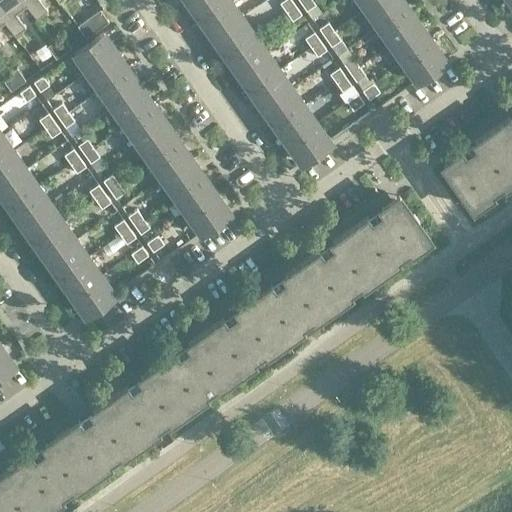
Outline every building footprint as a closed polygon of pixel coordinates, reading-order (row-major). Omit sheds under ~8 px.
[(28,4),(24,0),(0,0),(0,13),(5,21),(5,22),(15,35),(26,26),(16,13),(27,5),(28,4)] [(24,0),(28,4),(27,5),(37,18),(48,10),(40,0),(24,0)] [(225,0),(187,0),(188,0),(200,18),(225,0)] [(242,15),(231,0),(225,0),(200,18),(213,35),(242,15)] [(295,4),(292,0),(282,0),(280,2),(286,10),(295,4)] [(316,3),(313,0),(301,0),(300,1),(307,10),(316,3)] [(407,5),(404,0),(376,0),(366,7),(378,25),(407,5)] [(301,13),(295,4),(286,10),(292,19),(301,13)] [(420,22),(407,5),(378,25),(391,43),(420,22)] [(78,25),(86,37),(109,21),(100,9),(78,25)] [(254,33),(242,15),(213,35),(225,53),(254,33)] [(328,21),(319,27),(325,36),(334,30),(328,21)] [(432,40),(420,22),(391,43),(403,60),(418,50),(432,40)] [(340,39),(334,30),(325,36),(331,45),(340,39)] [(320,40),(314,31),(305,37),(311,46),(320,40)] [(117,50),(104,32),(75,52),(88,71),(117,50)] [(267,51),(254,33),(225,53),(238,71),(267,51)] [(62,35),(55,40),(63,53),(71,47),(62,35)] [(63,53),(55,40),(48,46),(56,58),(63,53)] [(327,49),(320,40),(311,46),(317,55),(327,49)] [(432,40),(418,50),(403,60),(416,79),(431,69),(445,59),(432,40)] [(129,68),(117,50),(88,71),(100,88),(129,68)] [(279,68),(267,51),(238,71),(250,89),(279,68)] [(353,56),(344,63),(350,72),(359,65),(353,56)] [(365,74),(359,65),(350,72),(356,80),(365,74)] [(345,75),(339,66),(330,72),(336,81),(345,75)] [(17,67),(10,72),(18,84),(26,79),(17,67)] [(141,86),(129,68),(100,88),(113,106),(141,86)] [(292,86),(279,68),(250,89),(263,106),(292,86)] [(18,84),(10,72),(2,77),(11,90),(18,84)] [(49,84),(43,75),(34,81),(40,90),(49,84)] [(351,84),(345,75),(336,81),(342,90),(351,84)] [(373,82),(368,85),(375,95),(380,91),(373,82)] [(35,93),(29,84),(20,91),(26,100),(35,93)] [(375,95),(368,85),(362,89),(369,99),(375,95)] [(154,103),(141,86),(113,106),(125,124),(154,103)] [(304,104),(292,86),(263,106),(275,124),(304,104)] [(364,102),(358,93),(352,96),(359,106),(364,102)] [(359,106),(352,96),(347,100),(353,109),(359,106)] [(62,102),(53,108),(59,117),(68,111),(62,102)] [(167,121),(154,103),(125,124),(138,142),(167,121)] [(317,121),(304,104),(275,124),(288,142),(302,132),(317,121)] [(75,120),(68,111),(59,117),(65,126),(75,120)] [(54,121),(48,112),(39,118),(45,127),(54,121)] [(511,119),(510,116),(492,128),(511,156),(511,119)] [(61,129),(54,121),(45,127),(52,136),(61,129)] [(179,139),(167,121),(138,142),(150,159),(179,139)] [(330,140),(317,121),(302,132),(288,142),(301,160),(315,150),(330,140)] [(511,177),(511,156),(492,128),(474,141),(472,138),(438,162),(472,210),(506,186),(504,183),(511,177)] [(0,158),(13,149),(1,132),(0,132),(0,158)] [(87,137),(78,144),(84,153),(93,146),(87,137)] [(192,157),(179,139),(150,159),(163,177),(192,157)] [(100,155),(93,146),(84,153),(91,162),(100,155)] [(79,156),(73,147),(64,154),(70,163),(79,156)] [(0,185),(26,167),(13,149),(0,158),(0,185)] [(86,165),(79,156),(70,163),(77,171),(86,165)] [(204,174),(192,157),(163,177),(175,195),(204,174)] [(39,185),(26,167),(0,185),(0,191),(10,205),(39,185)] [(112,173),(103,179),(109,188),(118,182),(112,173)] [(216,192),(204,174),(175,195),(188,212),(202,202),(216,192)] [(125,191),(118,182),(109,188),(116,197),(125,191)] [(104,192),(98,183),(89,189),(95,198),(104,192)] [(51,203),(39,185),(10,205),(22,223),(51,203)] [(400,189),(366,213),(368,216),(332,241),(336,246),(323,255),(320,250),(302,262),(332,305),(350,292),(346,288),(359,279),(362,283),(398,259),(400,261),(434,237),(400,189)] [(111,201),(104,192),(95,198),(102,207),(111,201)] [(216,192),(202,202),(188,212),(201,231),(215,221),(230,211),(216,192)] [(64,220),(51,203),(22,223),(35,241),(64,220)] [(137,208),(128,215),(134,224),(143,217),(137,208)] [(150,226),(143,217),(134,224),(140,232),(150,226)] [(129,227),(123,218),(114,225),(120,233),(129,227)] [(76,238),(64,220),(35,241),(47,259),(76,238)] [(136,236),(129,227),(120,233),(126,242),(136,236)] [(157,234),(152,237),(158,246),(164,243),(157,234)] [(158,246),(152,237),(147,241),(153,250),(158,246)] [(88,256),(76,238),(47,259),(60,276),(88,256)] [(148,254),(142,245),(136,248),(143,258),(148,254)] [(143,258),(136,248),(131,252),(137,261),(143,258)] [(101,273),(88,256),(60,276),(72,294),(86,284),(101,273)] [(332,305),(302,262),(284,275),(288,279),(264,296),(261,291),(254,296),(284,339),(301,326),(298,322),(311,312),(314,317),(332,305)] [(114,292),(101,273),(86,284),(72,294),(85,312),(99,302),(114,292)] [(284,339),(254,296),(247,301),(250,306),(227,322),(223,318),(206,330),(236,373),(253,360),(250,355),(263,346),(266,351),(284,339)] [(236,373),(206,330),(188,342),(191,347),(179,356),(175,351),(158,364),(188,406),(205,394),(202,389),(215,380),(218,385),(236,373)] [(0,372),(14,363),(1,344),(0,344),(0,372)] [(188,406),(158,364),(140,376),(143,381),(131,390),(127,385),(110,398),(140,440),(157,428),(154,423),(167,414),(170,419),(188,406)] [(140,440),(110,398),(92,410),(95,415),(72,431),(69,427),(62,432),(92,474),(109,462),(106,457),(119,448),(122,453),(140,440)] [(92,474),(62,432),(55,437),(58,441),(34,458),(31,453),(14,465),(43,508),(61,496),(58,491),(71,482),(74,486),(92,474)] [(37,511),(43,508),(14,465),(0,474),(0,511),(37,511)]
